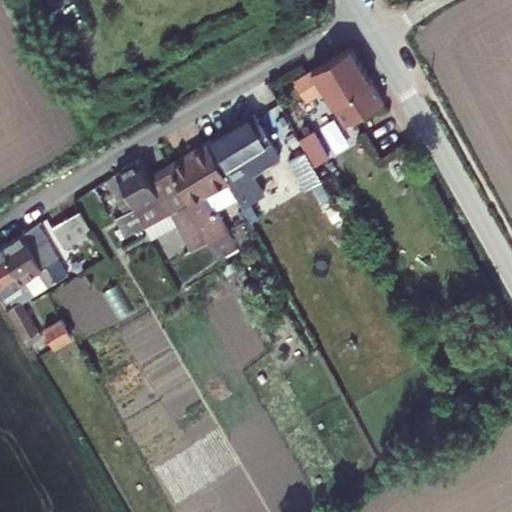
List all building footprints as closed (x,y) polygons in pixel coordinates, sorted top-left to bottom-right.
[(378,114),(394,140),(413,129),(396,102),(397,101),(363,47),(307,81),(318,99),(332,91),(334,95),(339,92),(358,124),(378,114)] [(266,114),(219,143),(249,198),(253,205),(261,201),(263,205),(269,202),(262,188),(266,186),(251,159),(262,152),(273,145),(283,163),(284,162),(287,167),(294,162),(266,114)] [(338,122),(311,138),(312,140),(327,165),(354,150),(338,122)] [(305,144),(320,170),(327,165),(312,140),(305,144)] [(219,143),(179,165),(201,203),(221,240),(231,258),(251,247),(230,209),(249,198),(219,143)] [(152,160),(128,172),(129,174),(158,226),(176,216),(183,212),(201,203),(179,165),(161,176),(152,160)] [(328,184),(336,180),(327,165),(320,170),(328,184)] [(158,226),(129,174),(121,181),(137,213),(128,218),(138,236),(158,226)] [(221,240),(201,203),(183,212),(203,250),(221,240)] [(92,210),(72,222),(85,244),(91,241),(93,244),(107,236),(92,210)] [(183,228),(176,216),(158,226),(164,238),(183,228)] [(72,222),(64,227),(77,249),(85,244),(72,222)] [(13,247),(43,296),(80,274),(51,225),(13,247)] [(43,296),(13,247),(0,255),(0,273),(32,330),(32,331),(41,345),(54,337),(48,326),(47,327),(33,302),(43,296)] [(84,261),(89,269),(94,267),(89,258),(84,261)] [(74,319),(56,330),(66,347),(84,336),(74,319)]
